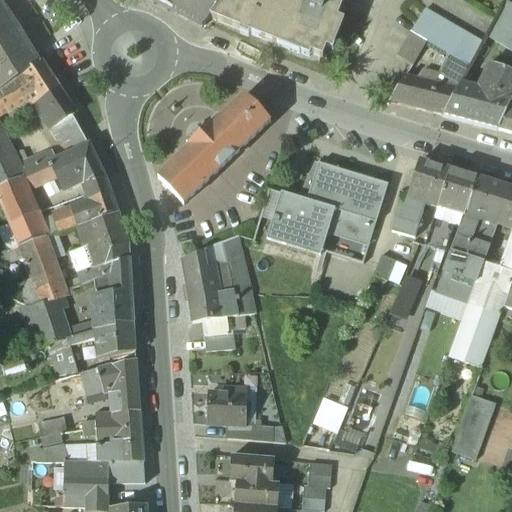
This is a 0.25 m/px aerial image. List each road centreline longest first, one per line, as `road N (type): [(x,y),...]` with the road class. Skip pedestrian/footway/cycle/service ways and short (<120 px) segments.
road 1 (tertiary): [(129,85),(124,129),(152,248),(170,511)]
road 2 (residential): [(350,111),(193,59),(162,61)]
road 3 (residential): [(511,160),(350,111)]
